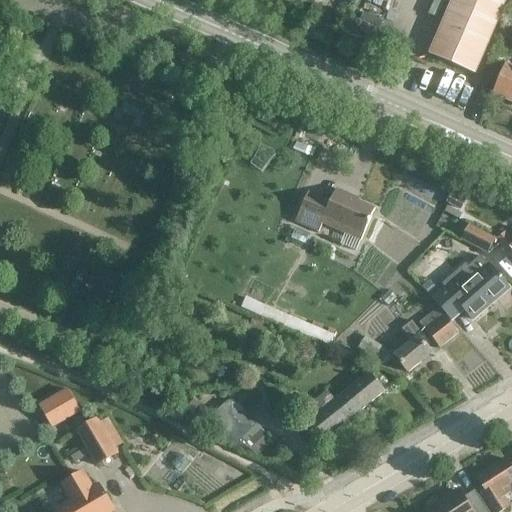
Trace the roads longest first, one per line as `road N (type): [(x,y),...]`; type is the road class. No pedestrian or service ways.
road 1 (secondary): [(511,158),(156,0)]
road 2 (secondary): [(329,511),(511,403)]
